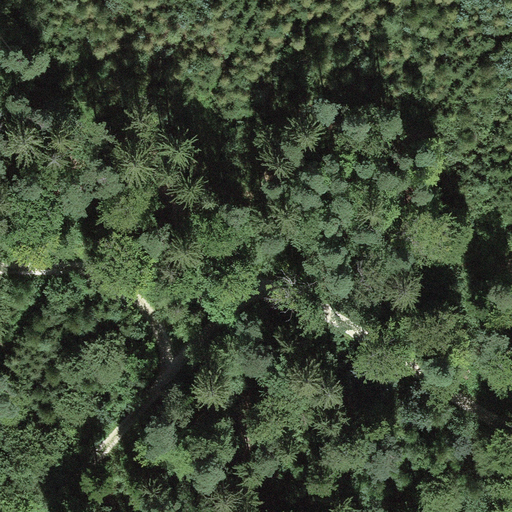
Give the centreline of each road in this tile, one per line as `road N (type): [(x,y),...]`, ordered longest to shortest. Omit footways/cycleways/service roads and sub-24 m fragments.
road 1 (track): [(0,269),(261,282),(511,428)]
road 2 (track): [(54,511),(261,282)]
